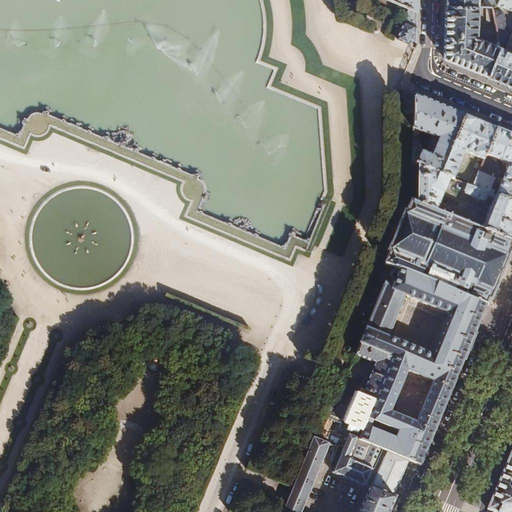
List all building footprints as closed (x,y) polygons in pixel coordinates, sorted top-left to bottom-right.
[(392,0),(407,6),(419,11),(418,0),(392,0)] [(511,0),(493,0),(493,1),(498,3),(497,4),(511,9),(511,0)] [(443,57),(487,75),(499,45),(498,42),(496,44),(478,37),(476,36),(478,6),(445,5),(443,57)] [(419,11),(407,6),(397,38),(417,44),(419,11)] [(499,45),(487,75),(505,82),(511,84),(511,31),(505,48),(502,47),(508,33),(503,12),(492,9),(498,42),(499,45)] [(414,148),(410,159),(450,178),(453,179),(464,152),(476,121),(439,105),(410,93),(403,89),(402,125),(433,137),(426,154),(414,148)] [(485,125),(476,121),(464,152),(483,160),(485,155),(496,129),(485,125)] [(511,135),(496,129),(485,155),(508,165),(495,197),(511,203),(511,135)] [(511,239),(511,203),(495,197),(491,195),(472,187),(466,185),(463,192),(464,195),(481,202),(484,200),(486,198),(492,200),(484,220),(440,202),(450,178),(410,159),(410,199),(511,241),(511,239)] [(473,169),(466,185),(472,187),(478,173),(479,171),(473,169)] [(478,173),(472,187),(491,195),(493,191),(490,189),(494,179),(478,173)] [(410,199),(404,197),(400,209),(404,211),(387,251),(389,252),(383,265),(391,266),(485,305),(488,299),(490,301),(500,277),(511,247),(509,246),(511,241),(410,199)] [(442,330),(471,343),(472,339),(474,334),(473,334),(485,305),(391,266),(359,343),(394,357),(365,426),(360,439),(408,459),(419,464),(442,412),(463,359),(464,360),(465,358),(467,352),(438,340),(432,354),(387,336),(405,295),(449,313),(442,330)] [(467,352),(471,343),(442,330),(438,340),(467,352)] [(394,357),(359,343),(354,355),(376,363),(360,401),(338,392),(329,412),(359,424),(365,426),(394,357)] [(346,373),(343,382),(348,384),(352,375),(346,373)] [(385,511),(408,459),(360,439),(351,436),(344,433),(328,473),(364,488),(354,511),(297,511),(327,441),(311,434),(289,488),(284,501),(279,511),(385,511)] [(511,511),(511,453),(510,452),(487,508),(496,511),(511,511)]
